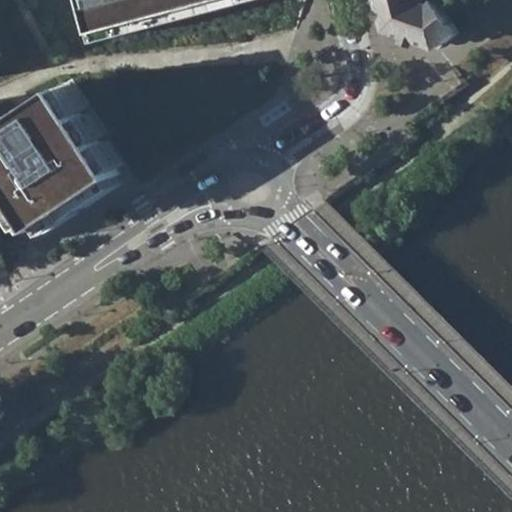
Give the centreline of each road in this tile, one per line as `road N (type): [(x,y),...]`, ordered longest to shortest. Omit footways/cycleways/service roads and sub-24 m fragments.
road 1 (tertiary): [(246,192),(283,215),(511,443)]
road 2 (tertiary): [(0,333),(209,196),(246,192)]
road 3 (residential): [(340,0),(357,58),(351,99),(285,147),(246,192)]
